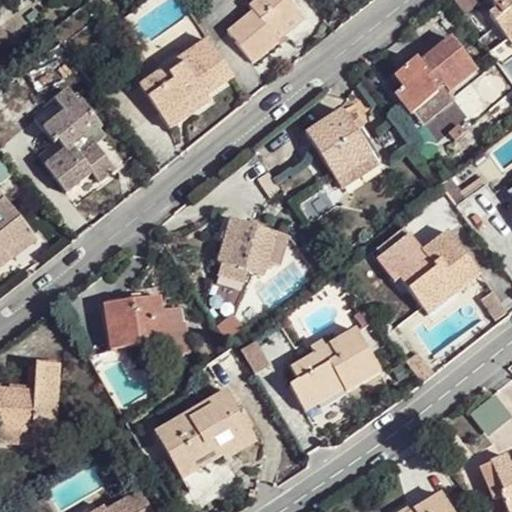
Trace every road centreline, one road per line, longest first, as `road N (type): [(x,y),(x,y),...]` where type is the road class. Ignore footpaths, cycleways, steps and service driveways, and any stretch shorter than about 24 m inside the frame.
road 1 (residential): [(412,0),(0,319)]
road 2 (residential): [(280,511),(511,339)]
